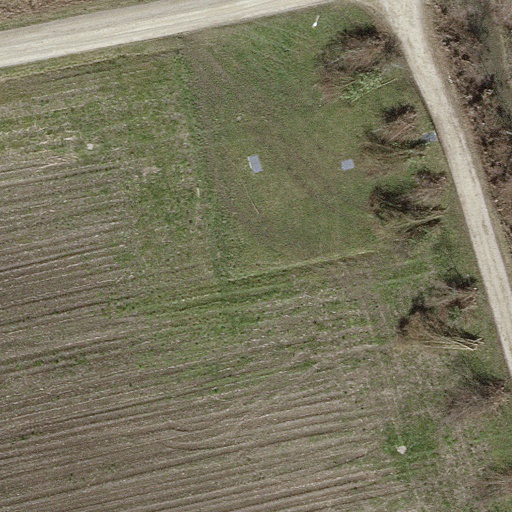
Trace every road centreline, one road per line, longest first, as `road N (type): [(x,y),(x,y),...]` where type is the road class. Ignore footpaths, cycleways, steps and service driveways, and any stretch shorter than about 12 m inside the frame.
road 1 (track): [(404,0),(511,297)]
road 2 (track): [(0,51),(259,0)]
